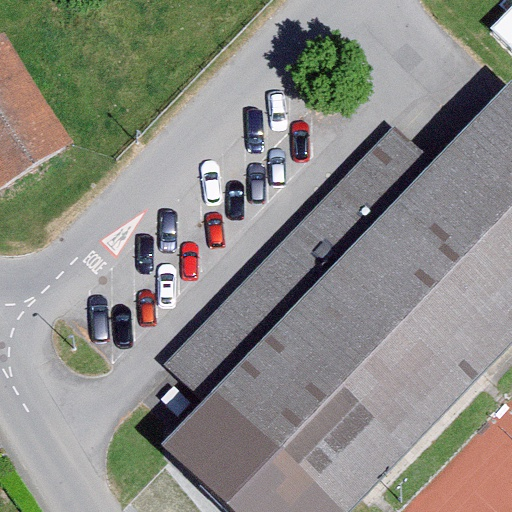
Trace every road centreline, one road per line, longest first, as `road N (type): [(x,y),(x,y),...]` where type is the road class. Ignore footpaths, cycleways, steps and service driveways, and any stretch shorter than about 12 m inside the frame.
road 1 (residential): [(0,342),(328,0)]
road 2 (tertiary): [(98,511),(0,350)]
